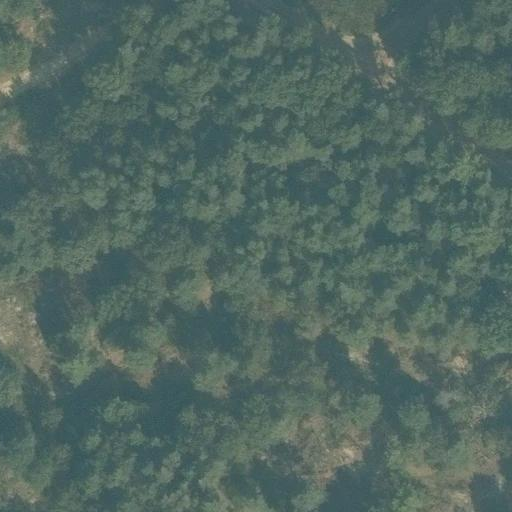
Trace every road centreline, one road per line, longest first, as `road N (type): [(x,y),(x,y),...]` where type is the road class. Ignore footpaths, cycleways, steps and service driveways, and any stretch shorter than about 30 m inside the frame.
road 1 (track): [(152,0),(0,95)]
road 2 (track): [(368,95),(451,0)]
